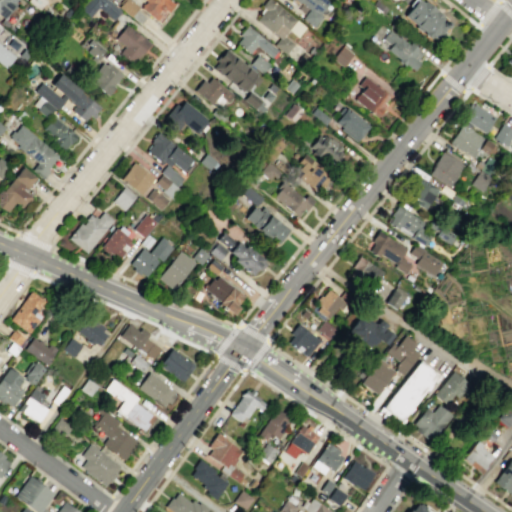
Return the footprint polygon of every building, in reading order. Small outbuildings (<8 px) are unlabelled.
[(0,0),(0,17),(3,19),(16,0),(0,0)] [(113,19),(120,8),(106,0),(85,0),(79,11),(89,17),(95,8),(113,19)] [(159,23),(173,5),(167,0),(144,0),(145,1),(140,7),(159,23)] [(254,21),(280,39),(287,30),(296,37),(304,25),(267,0),(264,0),(259,7),(263,9),(254,21)] [(292,0),(307,10),(301,18),(311,26),(329,1),(327,0),(292,0)] [(413,0),(401,18),(435,41),(449,21),(419,0),(413,0)] [(114,40),(122,45),(116,54),(134,64),(148,40),(122,26),(114,40)] [(234,42),(248,53),(254,46),(269,58),(275,50),(246,26),(234,42)] [(384,51),(411,69),(422,53),(388,29),(381,39),(389,45),(384,51)] [(0,62),(5,66),(13,55),(0,46),(0,62)] [(352,54),(341,46),(331,58),(341,66),(352,54)] [(259,76),(223,50),(211,68),(246,93),(259,76)] [(249,64),(261,73),(267,64),(255,55),(249,64)] [(106,95),(121,75),(103,60),(87,80),(106,95)] [(99,106),(58,74),(49,85),(75,105),(70,111),(85,123),(99,106)] [(380,106),(388,96),(363,76),(356,84),(361,88),(353,98),(376,117),(383,108),(380,106)] [(201,80),(193,90),(210,104),(217,96),(225,102),(232,95),(209,77),(205,82),(201,80)] [(36,110),(48,119),(62,98),(39,83),(33,92),(43,99),(36,110)] [(181,124),(195,134),(205,119),(178,100),(164,120),(178,130),(181,124)] [(282,115),(291,122),(300,111),(291,103),(282,115)] [(484,133),(494,117),(471,103),(461,118),(484,133)] [(314,106),(308,113),(322,125),(328,118),(314,106)] [(344,107),(367,125),(354,141),(332,123),(339,114),(336,112),(341,106),(343,108),(344,107)] [(63,150),(75,136),(52,115),(41,127),(54,139),(52,141),(63,150)] [(18,123),(56,155),(45,169),(47,171),(40,178),(31,170),(37,162),(6,135),(11,129),(12,130),(18,123)] [(505,146),(511,131),(511,128),(500,123),(492,140),(505,146)] [(448,143),(472,158),(477,149),(483,152),(489,142),(460,124),(448,143)] [(331,166),(343,150),(319,132),(308,148),(331,166)] [(426,174),(448,187),(462,164),(440,151),(426,174)] [(315,191),(329,175),(304,153),(290,168),(315,191)] [(131,162),(152,177),(139,195),(118,179),(131,162)] [(274,179),(277,169),(264,163),(260,173),(274,179)] [(0,208),(6,212),(13,202),(21,208),(29,195),(24,192),(34,177),(18,166),(0,194),(0,208)] [(469,185),(481,190),(488,176),(476,171),(469,185)] [(425,209),(436,188),(420,179),(408,200),(425,209)] [(271,197),(298,217),(311,199),(304,194),(301,197),(282,183),(271,197)] [(122,186),(133,196),(122,210),(110,201),(122,186)] [(158,209),(166,199),(151,188),(143,198),(158,209)] [(285,229),(280,235),(281,236),(275,244),(242,217),(251,206),(257,210),(261,205),(267,210),(265,213),(285,229)] [(385,222),(413,240),(423,223),(396,205),(385,222)] [(96,219),(87,212),(67,240),(86,253),(110,218),(101,212),(96,219)] [(142,237),(153,222),(143,214),(131,229),(142,237)] [(134,235),(118,223),(101,246),(117,258),(134,235)] [(405,271),(409,265),(398,259),(405,248),(376,231),(366,249),(405,271)] [(249,275),(255,268),(258,271),(265,264),(261,260),(262,259),(243,244),(241,247),(235,242),(234,243),(220,232),(214,239),(227,250),(226,251),(233,257),(230,260),(249,275)] [(127,266),(145,277),(156,259),(160,262),(171,246),(158,237),(148,253),(139,247),(127,266)] [(215,242),(225,250),(217,260),(207,252),(215,242)] [(432,276),(440,261),(412,245),(407,253),(417,259),(413,265),(432,276)] [(178,250),(193,262),(170,290),(155,278),(178,250)] [(349,274),(374,286),(382,269),(356,258),(349,274)] [(216,275),(242,296),(235,305),(238,307),(232,315),(229,313),(228,314),(216,304),(219,301),(202,288),(210,277),(213,280),(216,275)] [(406,294),(394,286),(384,303),(396,310),(406,294)] [(29,290),(42,300),(34,312),(39,316),(27,333),(8,319),(29,290)] [(312,311),(332,320),(341,299),(322,290),(312,311)] [(376,338),(386,345),(394,334),(377,321),(374,325),(359,314),(346,332),(369,349),(376,338)] [(104,334),(97,345),(93,342),(90,345),(82,339),(84,337),(75,331),(86,315),(103,327),(100,331),(104,334)] [(315,330),(327,339),(334,330),(322,321),(315,330)] [(126,323),(117,335),(136,349),(137,348),(151,359),(159,348),(144,338),(147,334),(139,328),(137,331),(126,323)] [(305,356),(318,339),(297,324),(284,341),(305,356)] [(24,340),(13,330),(7,336),(18,346),(24,340)] [(384,351),(397,362),(393,368),(401,375),(420,351),(401,336),(394,345),(391,342),(384,351)] [(44,363),(54,348),(48,344),(45,347),(41,345),(42,342),(37,338),(35,340),(31,337),(23,348),(44,363)] [(71,357),(80,345),(69,337),(60,349),(71,357)] [(128,357),(131,353),(123,347),(120,351),(128,357)] [(169,347),(192,363),(192,367),(180,383),(156,365),(169,347)] [(142,368),(146,363),(134,354),(130,359),(142,368)] [(359,383),(377,395),(394,369),(376,358),(359,383)] [(32,384),(43,368),(33,361),(32,363),(29,361),(22,371),(24,373),(21,377),(32,384)] [(437,376),(418,361),(380,407),(398,423),(437,376)] [(10,407),(22,390),(16,385),(21,378),(7,367),(0,376),(0,402),(2,404),(3,402),(10,407)] [(468,384),(451,371),(432,394),(443,404),(452,394),(456,398),(468,384)] [(147,372),(173,391),(171,393),(174,395),(168,404),(164,401),(161,405),(136,387),(147,372)] [(88,396),(95,385),(85,378),(78,388),(88,396)] [(110,378),(136,397),(133,402),(153,417),(148,424),(147,424),(142,430),(114,410),(121,400),(112,393),(111,395),(102,389),(110,378)] [(49,401),(56,405),(67,389),(61,385),(49,401)] [(36,422),(46,409),(38,403),(44,394),(39,391),(38,393),(31,388),(16,409),(31,420),(32,419),(36,422)] [(244,388),(227,414),(241,423),(252,405),(256,408),(255,409),(259,411),(264,404),(257,399),(258,398),(253,395),(254,392),(249,388),(247,391),(244,388)] [(511,430),(511,428),(511,403),(509,400),(495,416),(511,430)] [(409,426),(428,441),(450,415),(436,404),(430,412),(424,407),(409,426)] [(135,441),(114,425),(117,421),(95,405),(91,410),(97,414),(89,425),(106,437),(101,444),(122,459),(135,441)] [(263,439),(255,434),(274,407),(281,412),(282,410),(291,417),(276,439),(271,435),(269,438),(266,436),(263,439)] [(57,418),(70,427),(63,436),(58,431),(53,437),(46,432),(57,418)] [(299,424),(317,436),(305,454),(298,449),(292,458),(281,451),(299,424)] [(241,473),(235,481),(218,469),(220,465),(204,454),(208,449),(205,446),(215,432),(225,438),(223,440),(238,450),(233,457),(235,459),(230,466),(241,473)] [(325,441),(338,450),(336,453),(341,457),(331,472),(326,468),(321,474),(309,466),(325,441)] [(492,455),(474,441),(461,459),(479,473),(492,455)] [(264,442),(276,451),(267,463),(255,454),(264,442)] [(87,444),(118,465),(113,472),(115,473),(108,483),(106,481),(103,486),(83,471),(84,470),(79,466),(84,459),(79,455),(87,444)] [(8,462),(0,472),(0,453),(4,456),(2,458),(8,462)] [(511,458),(507,456),(493,485),(510,493),(511,489),(511,458)] [(197,459),(214,471),(212,473),(225,483),(213,499),(205,493),(206,490),(200,486),(201,484),(189,475),(194,468),(191,467),(197,459)] [(361,490),(372,472),(351,459),(340,476),(361,490)] [(299,461),(306,466),(299,477),(292,473),(299,461)] [(27,475),(52,493),(37,511),(33,511),(12,496),(27,475)] [(325,479),(332,483),(325,495),(318,490),(325,479)] [(327,498),(338,505),(344,494),(333,487),(327,498)] [(231,501),(243,509),(251,497),(239,490),(231,501)] [(207,508),(203,511),(171,511),(162,506),(169,496),(171,497),(175,493),(189,502),(190,500),(196,504),(197,502),(207,508)] [(310,498),(331,511),(306,511),(302,509),(310,498)] [(284,499),(295,507),(291,511),(279,511),(277,510),(284,499)] [(54,511),(62,501),(76,511),(54,511)] [(427,511),(422,508),(423,507),(418,503),(417,504),(415,503),(410,510),(408,508),(404,511),(427,511)]
